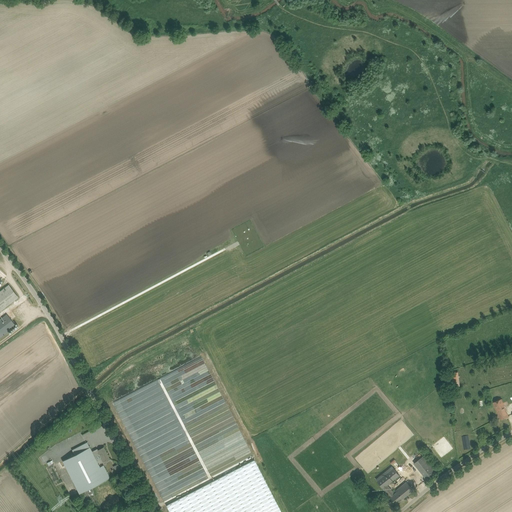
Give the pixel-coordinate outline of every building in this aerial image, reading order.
[(8,285),(0,291),(0,311),(17,298),(8,285)] [(0,337),(16,326),(7,314),(0,319),(0,337)] [(451,372),(453,387),(460,386),(459,372),(451,372)] [(502,399),(493,402),(500,420),(509,416),(502,399)] [(84,490),(91,487),(110,477),(103,465),(100,467),(98,464),(109,458),(104,447),(98,450),(97,449),(92,451),(87,442),(75,448),(72,450),(74,454),(62,460),(79,493),(84,490)] [(162,484),(159,502),(191,479),(189,476),(190,475),(187,475),(186,473),(193,468),(191,462),(183,463),(182,462),(169,460),(178,453),(172,452),(169,454),(168,459),(167,456),(166,456),(164,466),(163,466),(162,464),(158,465),(161,474),(176,471),(176,473),(173,476),(177,481),(173,484),(174,487),(164,486),(168,485),(162,484)] [(436,471),(433,467),(424,456),(421,458),(415,464),(426,478),(436,471)] [(281,511),(255,459),(166,505),(169,511),(281,511)] [(376,479),(396,504),(414,490),(407,482),(396,491),(397,493),(395,495),(387,486),(400,476),(392,466),(376,479)] [(84,490),(85,493),(84,494),(87,500),(81,503),(85,511),(88,511),(85,505),(90,502),(94,511),(116,511),(133,504),(118,474),(117,474),(113,476),(114,478),(111,479),(123,502),(102,511),(93,492),(94,492),(92,488),(91,487),(84,490)]
